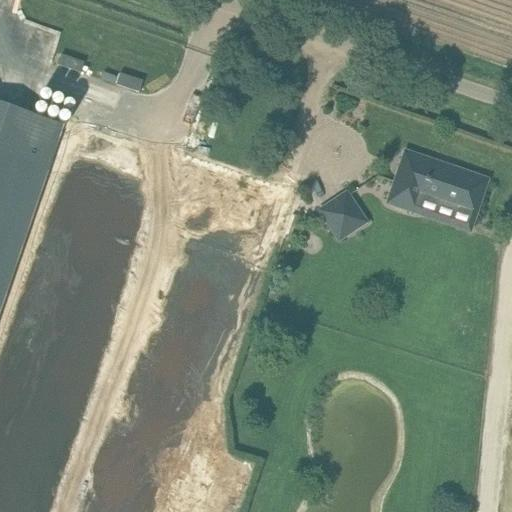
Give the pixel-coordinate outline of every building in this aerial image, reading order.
[(0,163),(44,179),(63,125),(0,103),(0,163)] [(180,511),(286,201),(63,125),(0,309),(0,511),(180,511)] [(411,154),(406,172),(405,173),(400,171),(390,204),(418,213),(422,197),(477,216),(487,179),(452,169),(452,171),(432,165),(433,161),(411,154)] [(0,308),(44,179),(0,163),(0,308)] [(320,211),(331,228),(339,240),(365,222),(357,210),(346,193),(320,211)]
